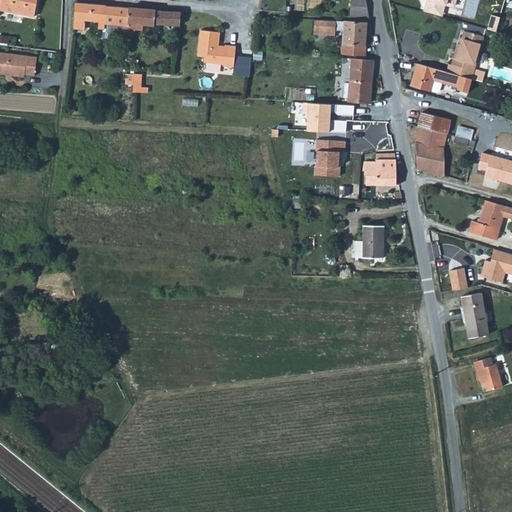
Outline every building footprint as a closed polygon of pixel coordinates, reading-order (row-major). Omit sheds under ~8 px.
[(0,0),(0,12),(32,18),(35,0),(0,0)] [(350,0),(350,18),(369,19),(365,0),(350,0)] [(455,0),(429,0),(430,1),(427,0),(424,13),(440,17),(444,4),(453,6),(455,0)] [(76,4),(73,28),(84,29),(85,20),(97,21),(97,29),(103,29),(103,25),(104,17),(105,7),(76,4)] [(130,9),(105,7),(104,17),(103,25),(128,27),(129,24),(130,9)] [(156,11),(130,9),(129,24),(162,27),(178,28),(180,13),(175,12),(156,11)] [(334,35),(335,22),(333,22),(320,21),(314,21),(314,34),(334,35)] [(364,57),(366,24),(344,22),(342,45),(342,52),(338,52),(338,55),(364,57)] [(103,25),(103,29),(103,32),(102,35),(127,38),(128,27),(103,25)] [(200,31),(197,57),(204,58),(204,64),(222,65),(222,67),(233,68),(235,47),(224,46),(224,49),(220,48),(218,48),(219,33),(200,31)] [(102,35),(103,32),(98,32),(95,35),(94,43),(92,43),(92,48),(101,49),(102,35)] [(474,70),(483,38),(464,32),(462,40),(460,46),(457,45),(451,66),(448,66),(447,72),(472,80),(482,82),(485,73),(474,70)] [(0,74),(4,75),(24,77),(24,75),(35,76),(37,57),(26,56),(8,54),(0,52),(0,74)] [(343,82),(342,98),(347,98),(347,105),(354,105),(354,101),(369,103),(371,73),(372,62),(350,60),(349,83),(343,82)] [(447,72),(417,64),(411,86),(437,94),(439,92),(442,84),(458,88),(457,91),(468,94),(472,80),(447,72)] [(136,74),(136,92),(144,92),(145,75),(136,74)] [(331,102),(302,101),(302,113),(308,113),(307,131),(346,133),(346,119),(330,118),(331,102)] [(422,113),(418,127),(447,135),(451,120),(422,113)] [(447,135),(418,127),(415,142),(443,148),(447,135)] [(475,142),(454,136),(453,143),(473,148),(475,142)] [(343,140),(314,139),(314,151),(316,151),(315,165),(314,165),(313,175),(338,175),(339,151),(343,151),(343,140)] [(443,148),(415,142),(417,170),(424,172),(444,177),(443,148)] [(511,161),(482,154),(479,167),(486,169),(484,178),(511,184),(511,161)] [(364,162),(362,171),(365,172),(365,186),(396,186),(394,164),(393,156),(375,155),(375,162),(364,162)] [(474,221),(470,233),(498,240),(504,217),(511,219),(511,207),(507,206),(486,201),(480,223),(474,221)] [(354,242),(353,259),(382,259),(383,248),(383,226),(363,226),(362,242),(354,242)] [(511,252),(496,248),(494,256),(498,257),(496,261),(488,259),(483,275),(502,280),(505,271),(511,273),(511,252)] [(467,286),(463,266),(448,269),(453,289),(467,286)] [(462,294),(464,303),(465,304),(468,319),(467,319),(470,335),(489,332),(482,290),(462,294)] [(477,361),(480,371),(503,364),(502,361),(498,362),(496,355),(477,361)] [(503,364),(480,371),(483,379),(487,378),(490,390),(509,385),(503,364)]
